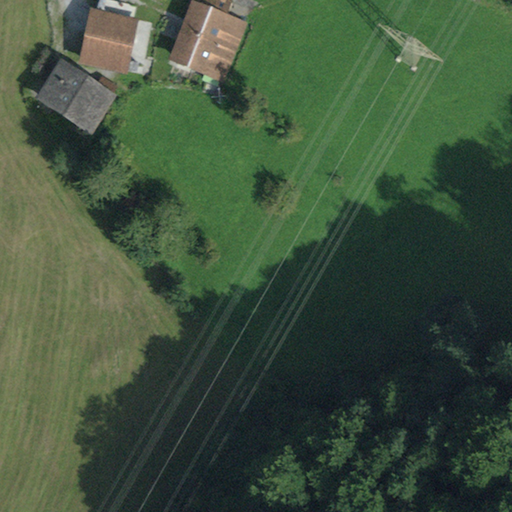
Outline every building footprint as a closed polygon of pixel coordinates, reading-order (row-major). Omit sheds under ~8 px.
[(231,3),(223,0),(199,0),(176,60),(224,77),(241,35),(221,28),(225,17),(231,3)] [(96,16),(86,62),(124,70),(134,24),(96,16)] [(221,28),(241,35),(245,24),(225,17),(221,28)] [(63,65),(42,99),(91,131),(118,89),(102,79),(97,86),(63,65)] [(122,206),(137,221),(149,209),(134,194),(122,206)]
